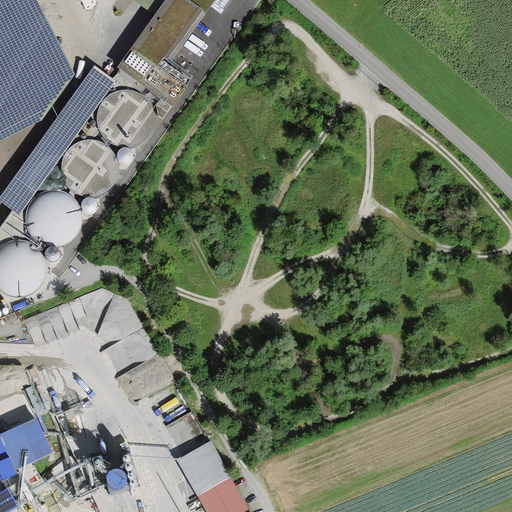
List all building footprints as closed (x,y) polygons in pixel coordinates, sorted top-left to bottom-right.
[(0,0),(0,145),(42,124),(76,77),(36,0),(0,0)] [(217,0),(170,0),(118,70),(173,110),(187,90),(184,88),(191,80),(192,76),(172,62),(217,0)] [(164,0),(127,0),(154,17),(164,0)] [(116,83),(95,68),(0,199),(0,203),(20,217),(116,83)] [(146,140),(152,132),(154,123),(154,113),(150,104),(143,97),(135,93),(125,92),(116,93),(108,98),(101,105),(98,113),(97,122),(99,131),(104,139),(111,145),(120,148),(130,149),(139,146),(146,140)] [(107,192),(113,185),(117,177),(117,168),(115,160),(111,152),(104,146),(96,143),(87,142),(78,145),(70,150),(64,158),(61,167),(62,177),(66,186),(73,193),(82,197),(91,198),(99,196),(107,192)] [(82,221),(80,212),(76,204),(69,198),(61,194),(52,193),(43,196),(35,201),(30,208),(27,216),(27,225),(30,234),(35,241),(43,246),(51,248),(60,247),(69,244),(76,238),(80,230),(82,221)] [(45,277),(46,268),(43,259),(38,252),(30,246),(22,244),(12,244),(4,247),(0,250),(0,290),(2,293),(9,297),(18,298),(27,297),(35,293),(41,286),(45,277)] [(0,476),(3,484),(17,478),(15,473),(53,456),(37,420),(0,436),(0,476)] [(249,511),(211,444),(178,462),(206,511),(249,511)] [(18,511),(9,495),(0,500),(0,511),(18,511)]
